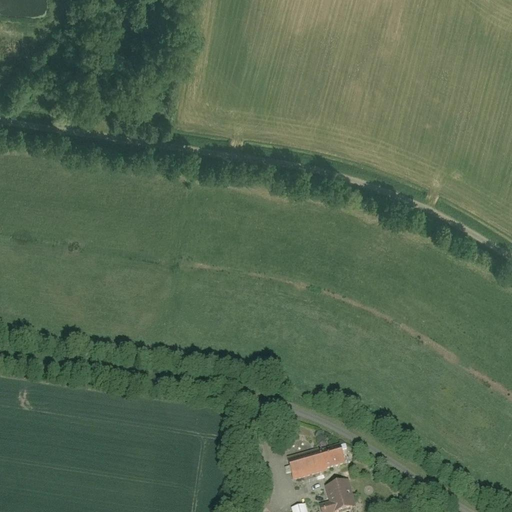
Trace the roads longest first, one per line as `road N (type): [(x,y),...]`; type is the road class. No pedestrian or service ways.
road 1 (unclassified): [(511,257),(464,225),(352,180),(0,120)]
road 2 (unclassified): [(479,511),(302,404),(0,357)]
